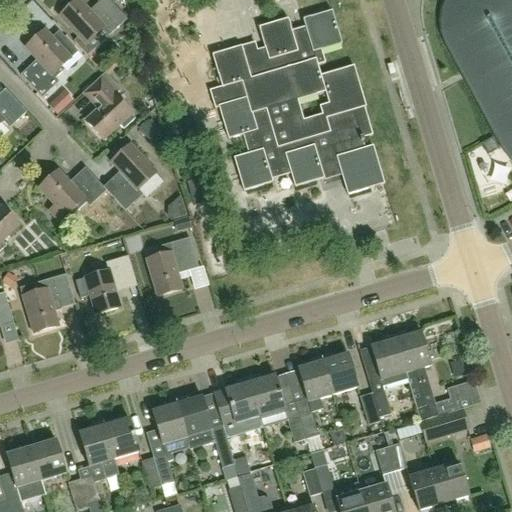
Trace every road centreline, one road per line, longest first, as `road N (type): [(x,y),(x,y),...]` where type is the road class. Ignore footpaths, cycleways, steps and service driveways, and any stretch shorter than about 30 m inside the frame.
road 1 (residential): [(0,410),(474,262)]
road 2 (tertiary): [(474,262),(394,0)]
road 3 (residential): [(13,181),(58,138),(0,76)]
road 4 (tertiary): [(511,394),(474,262)]
